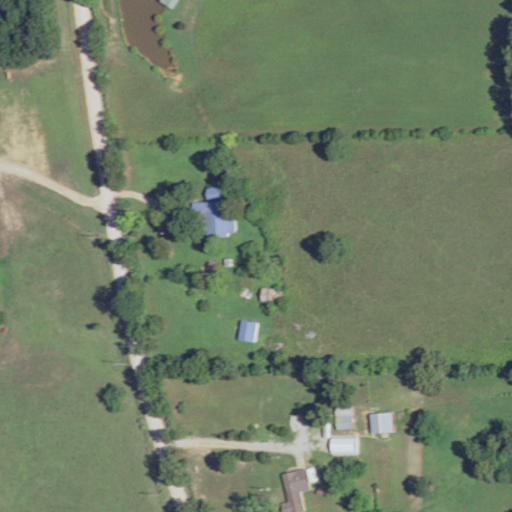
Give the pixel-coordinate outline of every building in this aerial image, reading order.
[(193,219),(201,218),(201,235),(233,235),(232,201),(193,202),(193,219)] [(204,308),(210,300),(172,270),(165,279),(204,308)] [(254,358),(280,358),(280,330),(254,330),(254,358)] [(393,433),(393,413),(370,413),(370,433),(393,433)] [(282,511),(301,511),(304,511),(300,492),(310,490),(309,482),(316,481),(313,468),(283,474),(288,503),(282,504),(282,511)]
